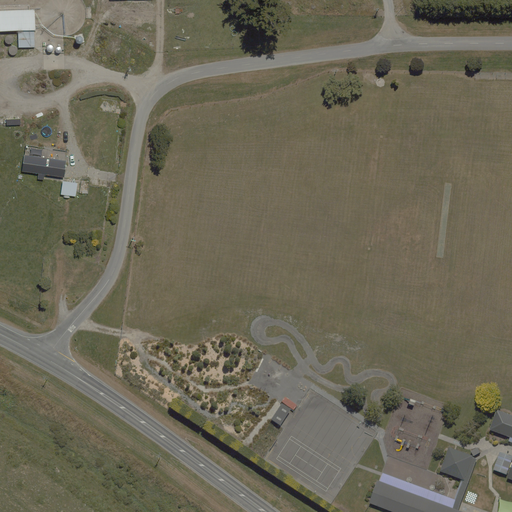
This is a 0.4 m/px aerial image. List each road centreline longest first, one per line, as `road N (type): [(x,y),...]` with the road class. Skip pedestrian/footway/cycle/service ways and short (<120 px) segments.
road 1 (residential): [(47,358),(112,273),(139,122),(156,93),(202,71),(393,45),(511,43)]
road 2 (secondary): [(47,358),(264,511)]
